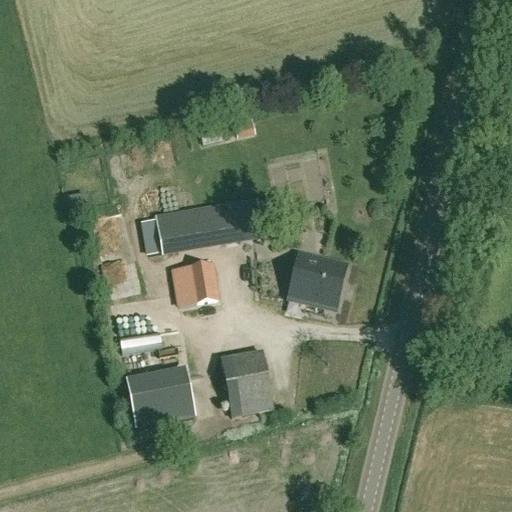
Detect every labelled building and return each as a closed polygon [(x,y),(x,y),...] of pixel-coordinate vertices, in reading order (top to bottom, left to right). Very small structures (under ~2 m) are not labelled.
[(233,128),(236,142),(254,138),(251,124),(233,128)] [(68,200),(71,216),(88,212),(85,196),(68,200)] [(256,208),(255,208),(215,214),(220,248),(261,241),(256,208)] [(346,270),(297,259),(286,303),(335,315),(346,270)] [(212,269),(188,273),(170,276),(176,311),(218,304),(212,269)] [(159,336),(119,344),(122,357),(161,350),(159,336)] [(232,421),(272,414),(261,357),(221,364),(232,421)] [(187,381),(127,393),(135,433),(195,421),(187,381)]
